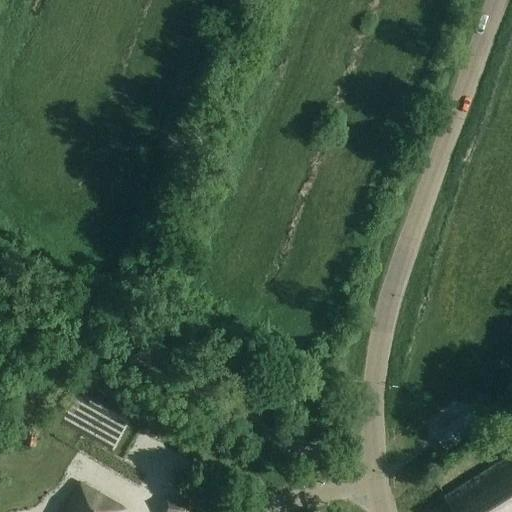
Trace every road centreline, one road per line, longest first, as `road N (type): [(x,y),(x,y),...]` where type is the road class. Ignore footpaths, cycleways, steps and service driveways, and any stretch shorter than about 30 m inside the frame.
road 1 (tertiary): [(381,511),(373,488),(374,380),(388,294),(494,0)]
road 2 (track): [(373,488),(0,316)]
